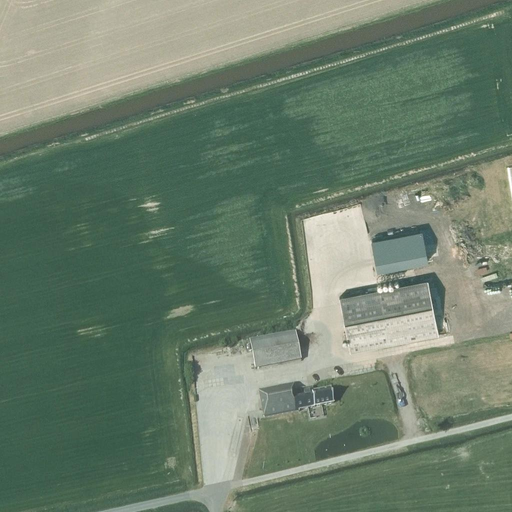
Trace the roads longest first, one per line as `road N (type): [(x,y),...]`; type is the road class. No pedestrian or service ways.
road 1 (track): [(214,490),(511,421)]
road 2 (unclassified): [(216,511),(214,490),(113,511)]
